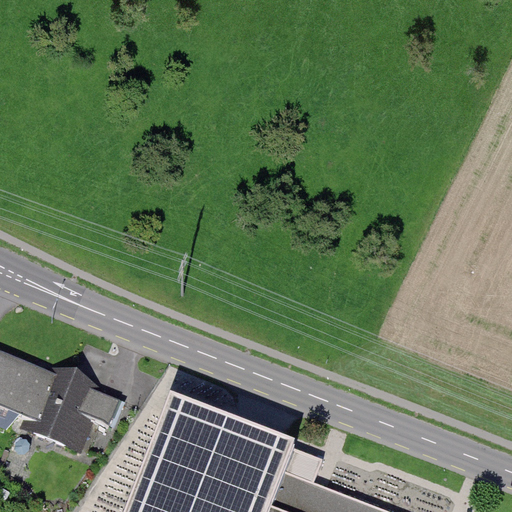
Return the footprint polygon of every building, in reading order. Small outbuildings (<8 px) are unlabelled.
[(55,367),(0,345),(0,401),(36,415),(55,367)] [(81,459),(106,391),(54,373),(30,441),(81,459)] [(0,405),(0,423),(16,426),(20,409),(0,405)] [(266,511),(290,449),(170,406),(131,511),(266,511)] [(141,421),(131,445),(137,448),(132,461),(144,466),(159,428),(141,421)] [(367,511),(286,482),(274,511),(367,511)]
